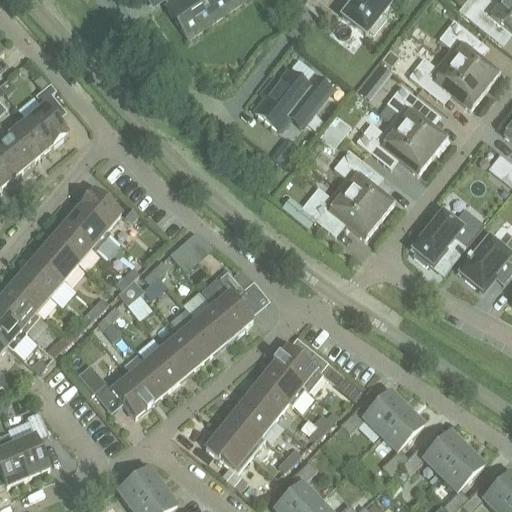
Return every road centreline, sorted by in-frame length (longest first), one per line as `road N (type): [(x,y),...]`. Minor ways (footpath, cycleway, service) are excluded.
road 1 (residential): [(310,316),(193,228),(108,139)]
road 2 (residential): [(511,452),(310,316)]
road 3 (residential): [(378,260),(511,97)]
road 4 (residential): [(151,447),(310,316)]
road 5 (residential): [(0,264),(108,139)]
road 6 (residential): [(108,139),(0,15)]
road 7 (residential): [(511,341),(378,260)]
road 8 (residential): [(22,511),(151,447)]
